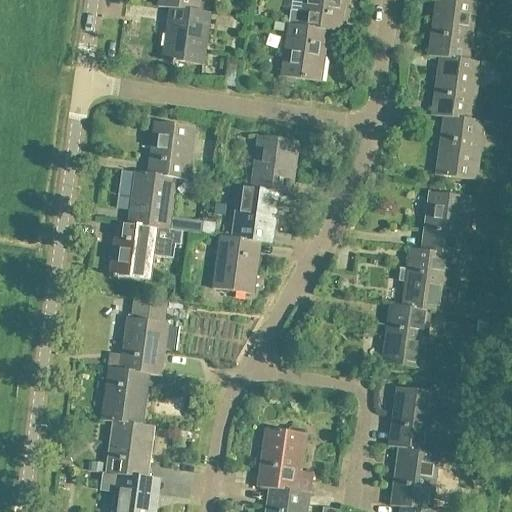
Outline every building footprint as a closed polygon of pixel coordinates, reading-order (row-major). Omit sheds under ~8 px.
[(159,0),(159,7),(170,8),(199,12),(200,0),(159,0)] [(340,33),(344,0),(302,0),(301,12),(290,11),(288,26),(328,32),(340,33)] [(439,58),(468,62),(476,4),(446,0),(435,0),(428,57),(439,58)] [(199,12),(170,8),(163,60),(204,66),(211,14),(199,12)] [(215,27),(239,31),(241,19),(212,14),(211,21),(216,22),(215,27)] [(328,32),(288,26),(287,26),(280,77),(321,82),(328,32)] [(468,62),(439,58),(431,116),(444,118),(472,122),(480,64),(468,62)] [(236,89),(240,64),(228,62),(224,87),(236,89)] [(477,113),(476,122),(492,124),(493,114),(477,113)] [(444,118),(435,176),(476,182),(482,137),(503,140),(505,126),(492,124),(476,122),(472,122),(444,118)] [(154,123),(147,175),(177,179),(188,181),(195,129),(154,123)] [(251,189),(278,193),(291,195),(298,143),(258,138),(251,189)] [(136,174),(129,225),(157,229),(170,231),(177,179),(147,175),(136,174)] [(240,188),(233,239),(261,243),(271,245),(278,193),(251,189),(240,188)] [(429,193),(421,252),(462,257),(470,198),(429,193)] [(195,225),(197,217),(187,216),(186,223),(195,225)] [(204,222),(202,233),(214,235),(215,224),(204,222)] [(157,229),(129,225),(117,223),(110,275),(150,281),(153,257),(173,259),(175,245),(181,246),(183,233),(170,231),(157,229)] [(261,243),(233,239),(221,238),(214,290),(254,295),(261,243)] [(409,250),(406,270),(400,269),(398,282),(404,283),(401,308),(430,312),(442,314),(445,290),(456,292),(461,257),(462,257),(421,252),(409,250)] [(176,273),(171,304),(179,305),(183,274),(176,273)] [(123,361),(111,359),(109,369),(121,370),(150,374),(162,376),(170,324),(168,324),(171,305),(139,301),(137,319),(129,318),(123,361)] [(430,312),(401,308),(390,306),(382,365),(422,370),(430,312)] [(490,321),(477,319),(472,367),(484,368),(490,321)] [(150,374),(121,370),(109,369),(102,420),(115,422),(143,426),(150,374)] [(398,448),(429,452),(437,394),(396,389),(388,447),(398,448)] [(143,426),(115,422),(107,474),(119,475),(147,479),(155,428),(143,426)] [(306,432),(304,430),(292,428),(289,430),(289,432),(265,429),(257,487),(269,488),(309,494),(312,473),(300,471),(306,434),(305,434),(306,432)] [(429,452),(398,448),(390,506),(400,507),(431,511),(439,454),(429,452)] [(147,479),(119,475),(113,511),(154,511),(159,481),(147,479)] [(306,511),(309,494),(269,488),(265,511),(306,511)]
